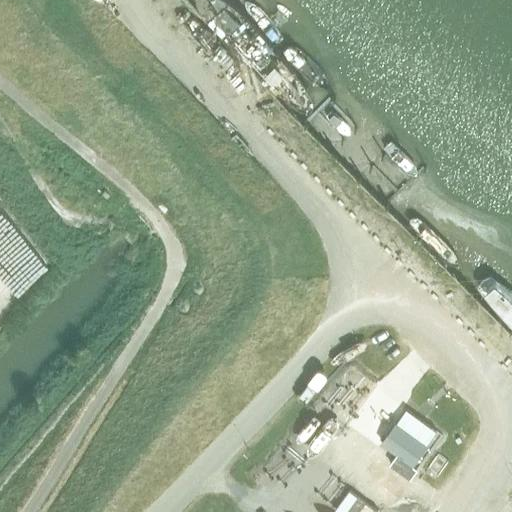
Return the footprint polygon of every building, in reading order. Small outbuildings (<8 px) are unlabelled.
[(279,0),(183,0),(295,119),(327,51),(279,0)] [(16,241),(8,250),(31,271),(39,263),(16,241)] [(392,429),(383,442),(398,453),(395,457),(391,463),(401,471),(411,477),(415,472),(418,467),(413,464),(416,459),(416,458),(423,448),(427,443),(432,436),(437,430),(423,420),(416,414),(407,408),(397,422),(392,429)] [(272,451),(276,456),(252,473),(268,494),(291,477),(279,460),(290,453),(283,443),(272,451)] [(364,511),(372,499),(353,490),(341,511),(364,511)]
